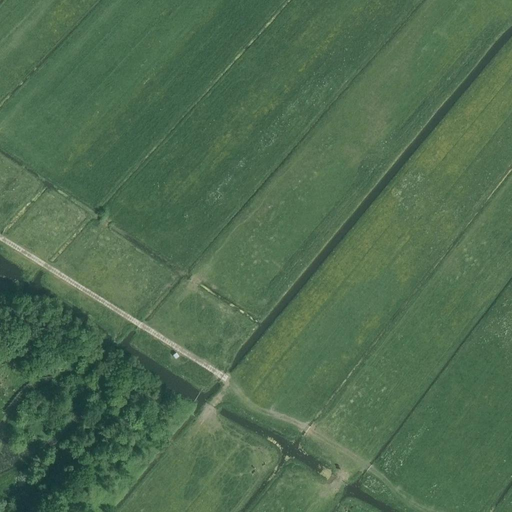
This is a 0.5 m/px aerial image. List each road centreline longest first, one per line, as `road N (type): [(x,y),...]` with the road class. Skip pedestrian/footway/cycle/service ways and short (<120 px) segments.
road 1 (track): [(441,511),(309,430),(259,409),(231,382),(149,487)]
road 2 (track): [(231,382),(0,237)]
